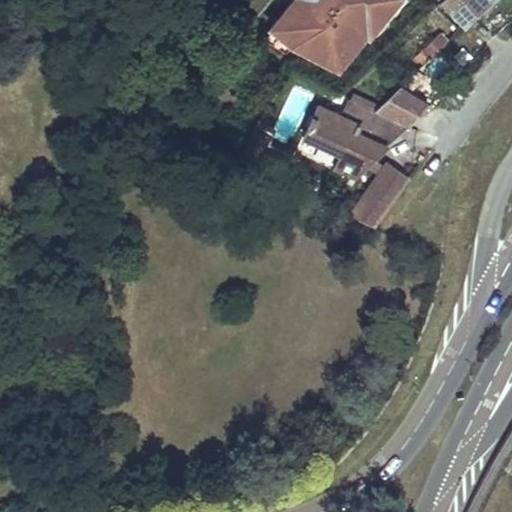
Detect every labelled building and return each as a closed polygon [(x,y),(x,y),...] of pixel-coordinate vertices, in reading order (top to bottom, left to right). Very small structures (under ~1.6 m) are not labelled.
[(397,0),(292,0),(270,28),(290,44),(337,69),(366,33),(368,36),(397,0)] [(441,0),(440,2),(459,22),(468,23),(485,6),(484,0),(441,0)] [(432,42),(438,48),(445,41),(439,35),(432,42)] [(423,50),(426,53),(429,57),(438,48),(432,42),(423,50)] [(425,76),(417,68),(407,77),(411,81),(416,85),(425,76)] [(416,85),(411,81),(407,77),(374,108),(407,125),(427,107),(407,94),(416,85)] [(407,125),(374,108),(346,95),(337,113),(321,105),(306,135),(343,154),(337,165),(356,175),(363,166),(370,159),(381,149),(385,153),(407,125)] [(343,154),(306,135),(300,147),(337,165),(343,154)] [(383,168),(371,160),(370,159),(363,166),(377,177),(383,168)] [(406,181),(390,169),(389,172),(383,168),(377,177),(349,218),(373,229),(406,181)]
